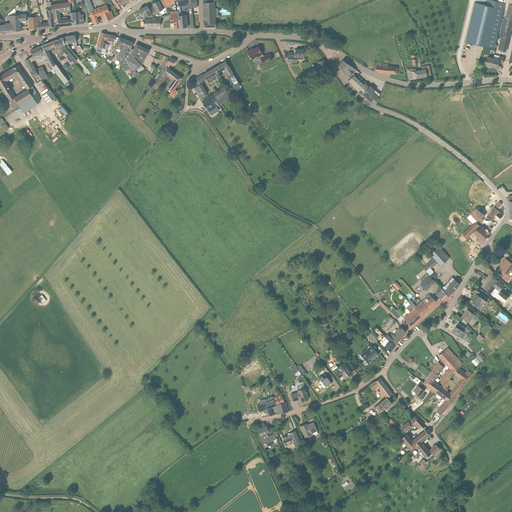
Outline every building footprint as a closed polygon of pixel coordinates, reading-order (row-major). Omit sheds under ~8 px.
[(154,8),(151,9),(154,15),(157,13),(157,12),(163,9),(158,0),(152,3),(154,8)] [(175,2),(174,0),(161,0),(166,9),(169,8),(169,9),(172,7),(171,4),(175,3),(174,2),(175,2)] [(215,27),(215,26),(215,18),(214,2),(213,0),(202,0),(202,3),(203,19),(203,27),(215,27)] [(475,3),(465,42),(494,49),(505,4),(489,0),(486,0),(486,5),(475,3)] [(48,22),(49,27),(54,26),(52,12),(51,5),(50,2),(46,2),(46,4),(46,6),(48,22)] [(69,2),(68,2),(51,5),(52,12),(54,12),(55,26),(67,25),(72,24),(71,19),(70,19),(67,19),(67,17),(60,18),(59,12),(70,11),(69,3),(69,2)] [(186,20),(185,15),(181,16),(181,7),(186,7),(186,2),(176,2),(175,3),(175,5),(177,7),(177,11),(178,10),(180,28),(186,28),(186,23),(187,23),(187,20),(186,20)] [(93,10),(90,3),(86,4),(87,5),(89,10),(90,14),(94,25),(99,24),(96,16),(103,14),(104,17),(106,21),(113,18),(110,11),(108,12),(106,5),(93,10)] [(500,32),(502,32),(498,50),(506,52),(511,25),(511,5),(509,4),(506,16),(505,16),(504,19),(503,19),(500,32)] [(137,20),(142,19),(145,19),(144,17),(152,14),(147,6),(139,10),(141,14),(140,15),(136,18),(137,20)] [(21,31),(20,26),(20,23),(25,22),(25,21),(26,21),(26,15),(16,15),(15,9),(14,9),(8,14),(9,16),(10,20),(11,23),(10,23),(13,31),(21,31)] [(174,28),(180,28),(178,10),(177,11),(176,11),(170,12),(170,23),(174,23),(174,28)] [(79,15),(79,12),(70,13),(70,19),(71,19),(72,24),(83,23),(82,14),(79,15)] [(30,30),(38,29),(44,28),(44,23),(42,23),(41,20),(43,20),(42,17),(28,17),(30,30)] [(13,31),(10,23),(5,24),(5,25),(2,25),(3,32),(13,31)] [(100,53),(102,48),(104,49),(105,43),(103,43),(104,39),(113,42),(115,36),(105,33),(105,34),(101,33),(97,45),(97,46),(96,51),(100,53)] [(74,47),(78,52),(82,50),(79,45),(77,46),(76,42),(74,35),(71,36),(66,37),(67,43),(72,42),(74,47)] [(62,37),(54,41),(58,52),(60,52),(59,51),(62,50),(70,59),(74,63),(77,60),(73,56),(65,48),(63,44),(64,44),(66,44),(67,43),(66,37),(62,37)] [(117,55),(118,54),(125,39),(119,37),(118,38),(116,43),(114,47),(109,54),(109,55),(107,58),(111,61),(113,57),(112,56),(114,53),(117,55)] [(121,60),(124,68),(126,70),(125,71),(127,74),(131,72),(131,73),(135,70),(141,65),(134,58),(135,56),(130,54),(133,50),(130,48),(133,43),(125,39),(118,54),(121,57),(119,59),(120,61),(121,60)] [(62,56),(60,52),(58,52),(54,41),(48,43),(50,48),(53,54),(56,53),(59,58),(62,56)] [(45,56),(49,54),(51,53),(47,43),(40,46),(39,47),(44,55),(45,56)] [(149,50),(146,49),(145,48),(136,44),(133,50),(130,54),(135,56),(134,58),(141,65),(145,59),(149,50)] [(30,51),(32,56),(34,60),(42,56),(44,55),(39,47),(30,51)] [(260,59),(261,62),(262,63),(265,62),(272,60),(270,54),(263,56),(258,47),(253,50),(253,48),(247,52),(251,59),(254,57),(256,60),(260,59)] [(303,57),(303,50),(295,50),(295,53),(288,53),(288,59),(303,59),(303,57)] [(49,54),(45,56),(47,61),(48,63),(51,66),(55,64),(51,57),(49,54)] [(25,61),(28,69),(33,66),(31,61),(34,60),(32,56),(29,58),(25,61)] [(498,59),(493,58),(491,67),(498,68),(499,63),(503,64),(504,57),(499,56),(498,59)] [(167,75),(171,71),(167,68),(170,64),(173,65),(175,60),(170,58),(165,65),(166,67),(154,82),(158,85),(165,76),(166,77),(167,75)] [(323,60),(317,63),(322,72),(327,68),(323,60)] [(353,86),(362,95),(370,102),(371,101),(374,105),(378,98),(372,93),(375,90),(370,86),(369,87),(365,83),(363,85),(355,77),(356,76),(353,74),(356,70),(343,60),(338,65),(344,75),(353,86)] [(388,64),(386,64),(387,61),(381,60),(381,64),(376,63),(375,70),(380,71),(379,72),(396,73),(396,68),(388,67),(388,64)] [(240,85),(227,64),(225,61),(215,67),(218,73),(222,71),(223,73),(226,72),(228,75),(227,76),(234,88),(240,85)] [(52,68),(53,69),(56,74),(60,71),(60,70),(55,64),(51,66),(52,68)] [(17,65),(11,69),(16,75),(17,75),(22,72),(17,65)] [(422,70),(416,71),(415,68),(408,70),(410,79),(413,79),(431,75),(429,65),(422,67),(422,70)] [(33,66),(28,69),(30,72),(31,72),(33,77),(38,75),(35,70),(33,66)] [(45,72),(43,67),(35,70),(38,75),(40,79),(41,81),(47,78),(45,72)] [(215,75),(218,73),(215,67),(199,77),(202,81),(206,79),(208,83),(217,78),(215,75)] [(5,82),(16,75),(11,69),(1,75),(5,82)] [(68,81),(60,71),(56,74),(64,84),(68,81)] [(177,91),(174,89),(181,78),(171,71),(167,75),(173,79),(166,88),(175,95),(177,91)] [(27,79),(22,72),(17,75),(22,82),(27,79)] [(202,81),(199,77),(194,80),(198,85),(194,88),(202,100),(208,97),(201,85),(204,83),(202,81)] [(22,82),(28,89),(32,86),(27,79),(22,82)] [(12,108),(18,104),(14,98),(15,98),(8,86),(2,89),(11,104),(9,104),(12,108)] [(41,100),(32,86),(28,89),(28,90),(15,98),(14,98),(18,104),(23,111),(41,100)] [(212,95),(216,101),(227,93),(224,87),(212,95)] [(50,90),(42,96),(48,104),(56,98),(50,90)] [(201,101),(205,107),(213,102),(216,101),(212,95),(208,97),(202,100),(202,101),(201,101)] [(213,102),(205,107),(211,116),(219,110),(213,102)] [(468,202),(473,206),(484,194),(480,190),(468,202)] [(478,230),(487,238),(493,230),(501,218),(500,218),(503,214),(494,207),(491,211),(487,217),(492,221),(491,222),(488,226),(486,230),(481,226),(478,230)] [(482,219),(485,215),(476,208),(471,214),(477,221),(480,224),(483,220),(482,219)] [(474,224),(463,234),(466,239),(476,230),(473,233),(479,237),(477,240),(482,244),(484,241),(484,242),(487,238),(478,230),(477,229),(480,226),(476,222),(477,221),(471,214),(468,217),(474,224)] [(430,254),(434,258),(438,262),(441,266),(449,258),(438,246),(430,254)] [(423,268),(427,272),(431,269),(438,262),(434,258),(423,268)] [(508,281),(511,277),(508,275),(511,269),(511,263),(505,259),(499,268),(505,273),(502,278),(508,281)] [(438,278),(433,272),(429,275),(435,281),(438,278)] [(427,273),(420,279),(422,282),(429,275),(427,273)] [(446,294),(448,296),(451,293),(459,284),(451,277),(452,278),(444,287),(447,289),(444,292),(443,292),(446,294)] [(496,279),(492,277),(494,278),(492,280),(491,280),(491,281),(492,281),(490,282),(489,282),(484,288),(484,289),(491,294),(495,288),(500,292),(504,286),(500,282),(500,281),(497,279),(496,279)] [(396,281),(392,284),(398,290),(401,287),(396,281)] [(435,295),(441,300),(446,294),(443,292),(444,292),(443,291),(444,291),(441,289),(435,295)] [(469,302),(473,305),(477,308),(482,302),(485,303),(488,299),(479,292),(477,294),(476,293),(469,302)] [(429,308),(436,302),(431,296),(431,297),(429,295),(421,302),(424,305),(426,303),(429,308)] [(408,301),(410,304),(420,315),(429,308),(426,303),(424,305),(421,302),(418,304),(415,307),(410,300),(408,301)] [(420,315),(410,304),(405,308),(410,313),(404,319),(410,325),(420,315)] [(393,307),(390,310),(398,319),(401,316),(393,307)] [(474,314),(468,309),(462,318),(468,322),(474,314)] [(393,320),(391,318),(388,321),(383,326),(385,327),(383,329),(386,332),(397,322),(394,319),(393,320)] [(458,322),(457,325),(452,331),(459,337),(466,328),(458,322)] [(389,336),(389,337),(397,342),(399,340),(406,331),(400,327),(393,335),(392,334),(389,336)] [(371,334),(368,336),(373,343),(376,341),(375,339),(371,334)] [(381,343),(390,351),(395,345),(397,342),(389,337),(389,336),(387,334),(385,337),(386,338),(381,343)] [(364,359),(368,363),(378,354),(370,345),(366,349),(368,350),(361,356),(364,359)] [(448,380),(449,379),(448,378),(454,373),(458,368),(462,364),(448,348),(439,356),(442,359),(439,362),(432,370),(433,371),(438,375),(444,367),(446,364),(450,368),(447,372),(445,371),(442,374),(445,377),(445,378),(448,380)] [(332,369),(335,373),(338,377),(342,374),(345,378),(351,373),(343,363),(337,367),(336,365),(332,369)] [(458,368),(454,373),(455,374),(461,379),(450,394),(455,398),(470,377),(472,374),(469,372),(467,375),(458,368)] [(433,381),(438,375),(433,371),(427,379),(424,383),(427,386),(427,385),(431,389),(434,391),(435,391),(436,392),(440,386),(433,381)] [(331,383),(324,374),(319,378),(320,379),(318,381),(323,388),(325,386),(326,387),(331,383)] [(377,386),(387,398),(391,394),(379,378),(369,385),(372,390),(377,386)] [(441,387),(446,391),(448,388),(447,387),(452,381),(449,379),(448,380),(441,387)] [(424,389),(427,386),(424,383),(421,387),(418,385),(414,390),(417,393),(415,396),(422,401),(426,395),(423,393),(425,390),(424,389)] [(450,394),(446,391),(441,387),(440,386),(436,392),(446,400),(437,411),(441,414),(448,404),(450,403),(455,398),(450,394)] [(305,388),(304,388),(298,390),(297,390),(298,393),(291,394),(292,401),(298,400),(297,399),(300,398),(300,401),(308,399),(306,394),(305,388)] [(273,398),(275,404),(278,403),(278,404),(284,403),(281,395),(273,398)] [(275,404),(273,398),(272,397),(270,398),(268,399),(264,400),(263,402),(260,403),(259,403),(259,404),(257,405),(259,412),(263,410),(264,412),(263,412),(264,413),(266,413),(268,416),(273,415),(270,408),(275,405),(275,404)] [(374,408),(377,412),(378,413),(381,410),(381,411),(387,406),(391,403),(387,398),(377,405),(374,408)] [(278,404),(276,405),(278,414),(288,412),(286,402),(284,403),(278,404)] [(422,427),(415,419),(409,423),(409,422),(402,427),(405,431),(412,427),(411,426),(415,423),(420,429),(422,427)] [(306,423),(300,426),(305,438),(312,435),(311,433),(317,431),(313,422),(307,425),(306,423)] [(266,437),(265,434),(265,433),(269,432),(266,426),(257,429),(260,438),(264,447),(274,443),(275,445),(278,443),(277,440),(279,438),(276,431),(273,432),(274,434),(266,437)] [(421,442),(430,435),(426,430),(417,437),(421,443),(422,443),(421,442)] [(290,434),(283,438),(285,442),(292,439),(296,447),(301,445),(294,431),(290,433),(290,434)] [(421,443),(417,437),(413,441),(407,434),(402,439),(411,450),(416,446),(417,446),(421,443)] [(422,443),(421,443),(417,446),(426,458),(431,454),(430,453),(429,452),(422,443)] [(440,449),(436,445),(430,450),(431,450),(432,452),(433,455),(440,449)] [(441,496),(437,499),(440,504),(445,500),(441,496)]
